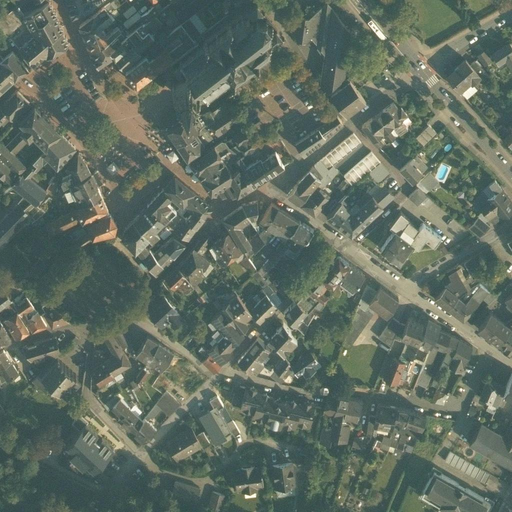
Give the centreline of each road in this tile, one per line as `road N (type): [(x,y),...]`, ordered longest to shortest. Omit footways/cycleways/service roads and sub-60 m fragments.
road 1 (unknown): [(244,344),(399,356),(491,350)]
road 2 (residential): [(140,455),(170,476),(204,480),(253,441),(308,451)]
road 3 (residential): [(349,121),(408,185),(341,242)]
road 4 (residential): [(222,368),(341,242)]
road 5 (residential): [(92,325),(84,398),(140,455)]
road 6 (residential): [(491,350),(453,411),(375,397)]
road 7 (residential): [(219,201),(126,311)]
road 8 (tertiary): [(511,169),(424,68)]
road 9 (residential): [(406,289),(511,224)]
road 10 (unknown): [(459,402),(443,468),(488,496)]
